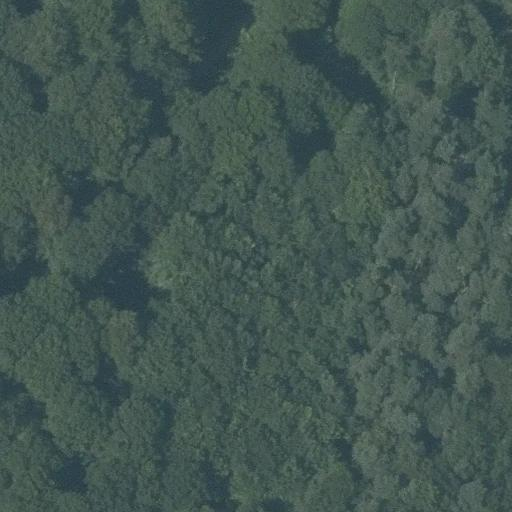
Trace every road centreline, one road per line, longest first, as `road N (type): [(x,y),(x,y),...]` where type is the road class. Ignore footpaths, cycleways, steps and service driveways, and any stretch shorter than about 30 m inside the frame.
road 1 (unknown): [(389,0),(273,109),(194,221),(125,399),(34,511)]
road 2 (track): [(272,0),(218,51),(0,331)]
road 3 (track): [(448,0),(485,105),(511,234)]
